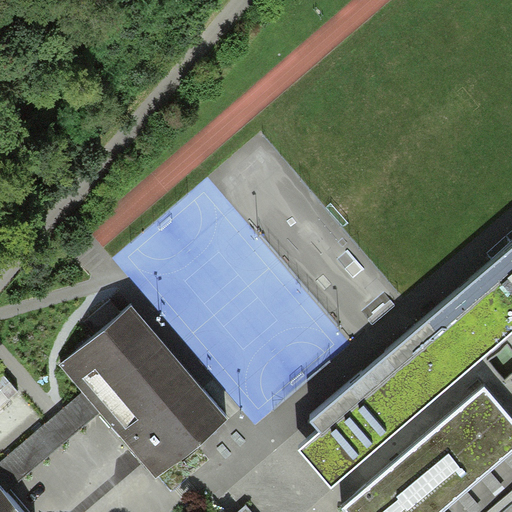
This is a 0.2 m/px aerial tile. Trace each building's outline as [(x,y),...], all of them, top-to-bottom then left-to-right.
[(485,386),(511,418),(511,242),(307,417),(318,430),(299,447),(332,486),(470,368),(485,386)] [(102,408),(156,470),(227,408),(131,299),(60,360),(84,388),(102,408)] [(0,367),(0,391),(12,381),(0,367)] [(511,418),(485,386),(344,506),(349,511),(437,511),(511,449),(511,418)] [(0,478),(8,488),(102,408),(84,388),(0,460),(0,478)] [(0,511),(28,511),(8,488),(0,478),(0,511)]
